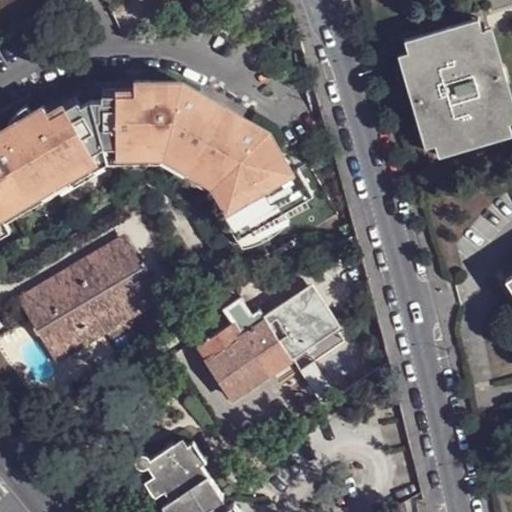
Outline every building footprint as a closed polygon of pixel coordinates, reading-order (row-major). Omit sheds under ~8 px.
[(171,0),(143,0),(151,13),(171,0)] [(442,159),(511,138),(511,119),(485,33),(482,22),(408,43),(412,54),(439,145),(442,159)] [(485,33),(511,119),(511,90),(494,31),(485,33)] [(439,145),(412,54),(400,58),(428,147),(439,145)] [(0,232),(12,226),(7,215),(106,159),(164,155),(202,182),(232,246),(235,244),(241,251),(263,243),(285,228),(280,218),(304,204),(266,140),(269,134),(188,88),(183,98),(170,90),(155,91),(155,84),(139,84),(139,93),(107,93),(108,104),(95,104),(85,109),(80,100),(53,115),(48,108),(21,125),(28,135),(2,150),(0,147),(0,232)] [(117,252),(75,275),(83,290),(72,296),(70,292),(33,313),(43,331),(53,326),(64,344),(98,324),(97,322),(112,314),(115,318),(146,300),(134,279),(139,275),(130,260),(123,264),(117,252)] [(235,401),(293,362),(281,345),(327,314),(310,289),(258,323),(243,300),(226,311),(235,325),(213,339),(209,334),(198,341),(201,346),(199,347),(235,401)] [(222,511),(168,437),(133,462),(160,498),(152,504),(157,511),(222,511)]
